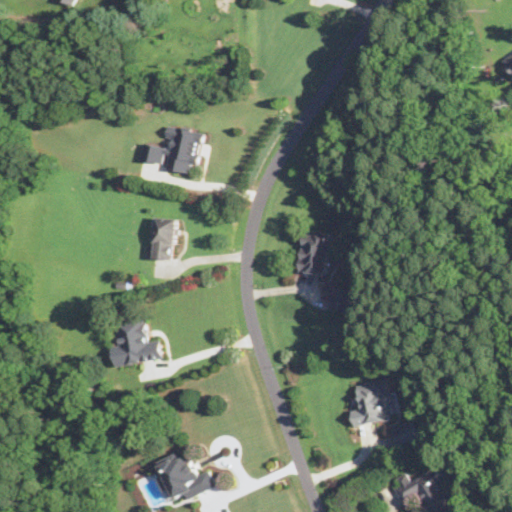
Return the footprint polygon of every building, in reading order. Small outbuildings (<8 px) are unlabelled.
[(146,142),(142,162),(198,170),(204,131),(172,126),(169,145),(146,142)] [(179,215),(157,215),(156,257),(178,257),(179,215)] [(302,269),(328,273),(334,231),(308,227),(302,269)] [(354,308),(354,286),(334,286),(334,308),(354,308)] [(118,364),(165,356),(162,336),(151,337),(147,315),(120,320),(123,342),(115,343),(118,364)] [(357,424),(399,416),(391,376),(359,382),(363,405),(354,406),(357,424)] [(424,439),(413,418),(393,428),(404,449),(424,439)] [(193,453),(181,458),(179,452),(155,461),(170,499),(189,491),(191,496),(220,485),(213,468),(201,473),(193,453)] [(459,511),(444,478),(450,475),(445,463),(412,478),(410,473),(395,480),(404,502),(424,493),(432,511),(459,511)]
